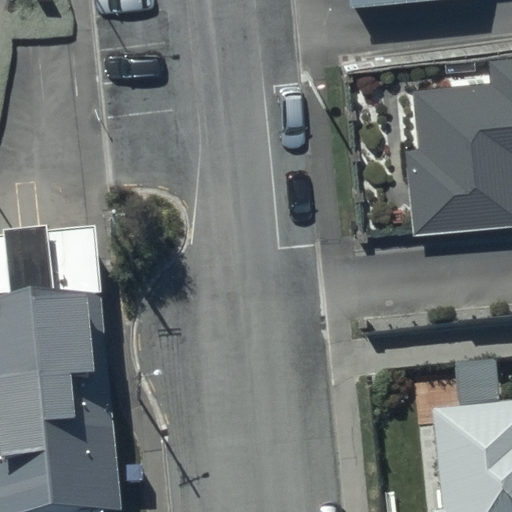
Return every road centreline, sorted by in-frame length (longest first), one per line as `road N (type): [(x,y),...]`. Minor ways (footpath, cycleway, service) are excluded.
road 1 (tertiary): [(223,0),(247,305)]
road 2 (residential): [(247,305),(511,278)]
road 3 (tertiary): [(247,305),(263,511)]
